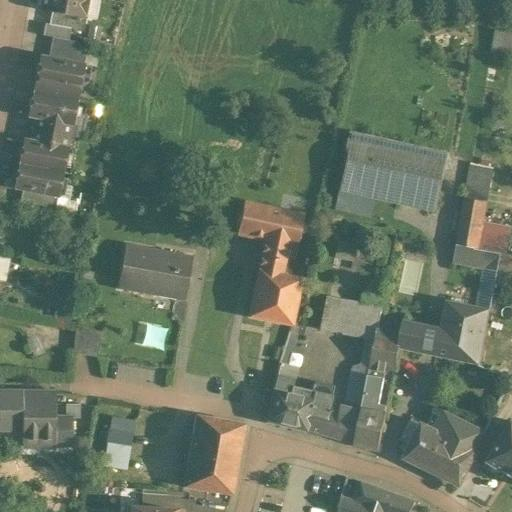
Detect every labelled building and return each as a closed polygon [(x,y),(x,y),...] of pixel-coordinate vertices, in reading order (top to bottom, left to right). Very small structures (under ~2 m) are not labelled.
[(85,20),(88,0),(42,0),(40,11),(51,13),(85,20)] [(85,20),(51,13),(49,25),(70,29),(83,32),(85,20)] [(49,25),(45,24),(43,36),(52,38),(68,41),(70,29),(49,25)] [(497,36),(492,53),(511,57),(511,34),(498,31),(497,36)] [(68,41),(52,38),(48,59),(83,66),(87,45),(68,41)] [(48,59),(40,58),(33,93),(76,101),(79,90),(83,66),(48,59)] [(91,68),(83,66),(79,90),(88,84),(91,68)] [(76,101),(33,93),(29,116),(36,118),(72,125),(76,101)] [(72,125),(36,118),(34,130),(69,137),(72,125)] [(69,137),(34,130),(32,143),(67,150),(69,137)] [(449,154),(352,133),(339,192),(437,213),(449,154)] [(32,143),(24,141),(19,165),(62,173),(67,150),(32,143)] [(62,173),(19,165),(15,188),(22,190),(58,197),(62,173)] [(473,165),(467,200),(489,204),(495,169),(474,165),(473,165)] [(58,197),(22,190),(20,202),(55,209),(58,197)] [(467,200),(459,246),(481,250),(486,223),(489,204),(467,200)] [(304,215),(244,202),(237,235),(265,241),(259,271),(283,276),(286,258),(294,260),(304,215)] [(508,228),(486,223),(481,250),(503,255),(508,228)] [(193,257),(127,245),(119,288),(185,300),(193,257)] [(503,255),(481,250),(459,246),(455,264),(486,270),(499,273),(503,255)] [(355,249),(343,247),(340,259),(352,261),(355,249)] [(499,273),(499,276),(511,278),(511,256),(503,255),(499,273)] [(405,262),(393,260),(384,306),(396,308),(405,262)] [(486,270),(479,308),(492,311),(499,276),(499,273),(486,270)] [(283,276),(259,271),(258,272),(259,272),(249,317),(292,326),(302,280),(283,276)] [(383,309),(327,298),(321,330),(361,338),(377,341),(379,330),(383,309)] [(469,306),(453,303),(448,302),(443,329),(442,329),(437,356),(481,366),(492,311),(479,308),(469,306)] [(396,308),(384,306),(383,309),(379,330),(392,332),(397,308),(396,308)] [(442,330),(405,322),(402,334),(400,348),(437,356),(442,330)] [(292,326),(287,344),(296,346),(303,348),(307,329),(292,326)] [(102,333),(75,329),(73,353),(98,358),(102,333)] [(29,330),(20,337),(31,353),(41,346),(29,330)] [(392,332),(379,330),(377,341),(371,370),(395,374),(400,348),(402,334),(392,332)] [(355,373),(370,376),(371,370),(377,341),(361,338),(355,373)] [(291,370),(296,346),(287,344),(280,368),(291,370)] [(303,372),(291,370),(280,368),(277,383),(283,384),(284,381),(294,383),(293,388),(300,389),(303,372)] [(344,407),(337,440),(357,445),(370,376),(355,373),(348,408),(344,407)] [(336,380),(312,374),(308,391),(312,392),(314,383),(331,387),(332,387),(329,396),(330,396),(332,397),(336,380)] [(370,376),(364,409),(364,410),(357,445),(380,452),(388,413),(380,412),(386,379),(370,376)] [(300,389),(293,388),(294,383),(284,381),(283,384),(277,383),(268,422),(323,437),(330,404),(332,397),(330,396),(329,396),(331,387),(314,383),(312,392),(308,391),(300,389)] [(0,430),(22,430),(22,447),(55,446),(55,445),(56,419),(56,392),(23,392),(22,393),(0,392),(0,430)] [(337,440),(344,407),(330,404),(323,437),(337,440)] [(66,405),(66,419),(72,419),(80,419),(80,405),(66,405)] [(488,432),(437,408),(428,427),(478,452),(488,432)] [(244,425),(196,416),(184,487),(231,495),(244,425)] [(56,419),(55,445),(72,445),(72,419),(66,419),(56,419)] [(113,420),(109,443),(131,447),(135,423),(113,420)] [(428,427),(412,420),(404,436),(415,442),(406,458),(461,485),(478,452),(428,427)] [(511,427),(487,467),(504,478),(507,474),(511,477),(511,427)] [(131,447),(109,443),(105,466),(127,470),(131,447)] [(412,511),(416,503),(364,484),(356,502),(342,497),(339,511),(412,511)] [(134,489),(89,486),(84,511),(127,511),(128,510),(119,509),(119,508),(131,509),(132,494),(133,494),(134,489)] [(132,494),(131,509),(141,510),(143,495),(133,494),(132,494)]
